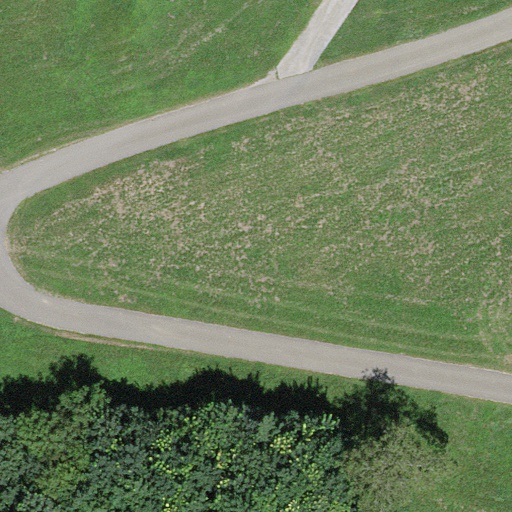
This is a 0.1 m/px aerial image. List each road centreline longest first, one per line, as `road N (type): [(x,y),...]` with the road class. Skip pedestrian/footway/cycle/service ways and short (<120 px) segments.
road 1 (track): [(0,196),(31,176),(511,15)]
road 2 (track): [(511,386),(15,297),(0,287)]
